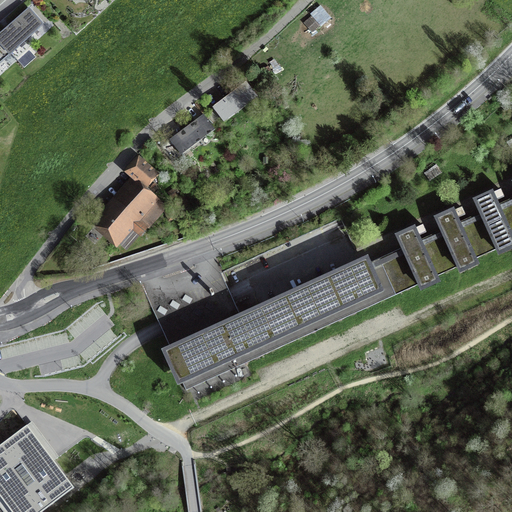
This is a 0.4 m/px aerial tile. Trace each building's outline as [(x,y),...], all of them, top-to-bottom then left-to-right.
[(0,63),(44,25),(28,8),(0,33),(0,63)] [(314,15),(303,23),(311,33),(322,24),(314,15)] [(256,95),(246,82),(224,98),(224,97),(218,102),(219,103),(212,108),(222,120),(256,95)] [(215,130),(203,114),(182,131),(181,130),(176,134),(177,135),(170,140),(179,153),(206,133),(208,135),(215,130)] [(136,180),(143,187),(155,173),(140,160),(129,174),(136,180)] [(143,187),(136,180),(97,225),(115,241),(129,226),(139,235),(145,228),(138,222),(140,220),(148,227),(166,206),(143,187)] [(182,382),(186,390),(419,284),(422,290),(440,282),(437,276),(458,266),(461,272),(479,264),(476,258),(497,249),(500,254),(511,248),(511,198),(499,204),(497,200),(504,197),(501,191),(494,194),(493,192),(475,200),(481,212),(460,222),(458,218),(465,215),(462,208),(455,211),(455,210),(436,218),(442,230),(421,239),(420,236),(426,233),(423,226),(416,229),(415,228),(397,236),(403,248),(369,263),(367,259),(238,317),(235,310),(228,313),(231,320),(164,351),(179,384),(182,382)] [(172,207),(164,210),(169,220),(176,218),(172,207)] [(30,511),(70,483),(26,425),(0,444),(0,487),(18,511),(30,511)]
